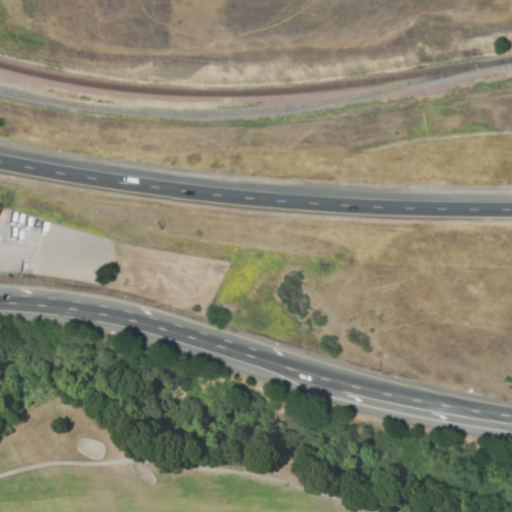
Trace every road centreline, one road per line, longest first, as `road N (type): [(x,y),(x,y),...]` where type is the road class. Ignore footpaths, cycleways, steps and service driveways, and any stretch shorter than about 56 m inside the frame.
road 1 (motorway): [(511,210),(248,198),(0,162)]
road 2 (trunk): [(0,302),(101,314),(290,369)]
road 3 (trunk): [(290,369),(504,415)]
